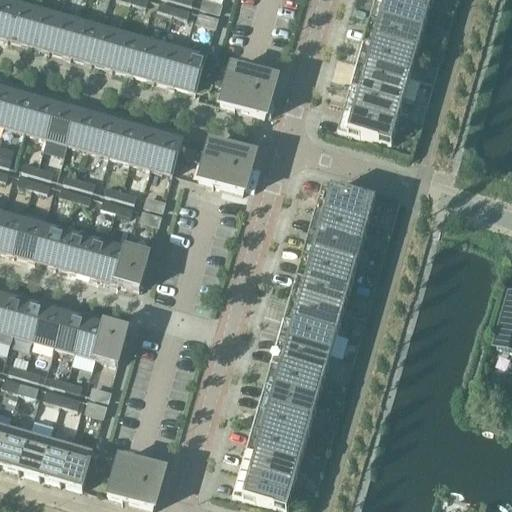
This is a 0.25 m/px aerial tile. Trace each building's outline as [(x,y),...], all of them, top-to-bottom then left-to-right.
[(116,0),(115,4),(130,9),(133,1),(130,0),(116,0)] [(193,3),(181,0),(177,0),(176,7),(191,11),(193,3)] [(375,0),(375,2),(429,17),(433,0),(375,0)] [(145,13),(148,5),(133,1),(130,9),(145,13)] [(375,2),(369,24),(423,39),(429,17),(375,2)] [(17,10),(0,5),(0,42),(7,45),(17,10)] [(201,14),(218,19),(221,11),(204,6),(201,14)] [(174,13),(159,8),(157,16),(172,20),(174,13)] [(7,45),(28,51),(38,16),(17,10),(7,45)] [(189,17),(174,13),(172,20),(187,25),(189,17)] [(49,57),(59,22),(38,16),(28,51),(49,57)] [(197,28),(214,33),(217,25),(200,20),(197,28)] [(70,63),(79,28),(59,22),(49,57),(70,63)] [(369,24),(362,46),(417,61),(423,39),(369,24)] [(100,34),(79,28),(70,63),(90,69),(100,34)] [(90,69),(111,74),(121,40),(100,34),(90,69)] [(121,40),(111,74),(132,80),(142,46),(121,40)] [(162,52),(142,46),(132,80),(153,86),(162,52)] [(417,61),(362,46),(356,67),(410,83),(417,61)] [(183,58),(162,52),(153,86),(173,92),(183,58)] [(173,92),(196,99),(206,64),(183,58),(173,92)] [(410,83),(356,67),(350,89),(404,105),(410,83)] [(231,73),(225,92),(270,105),(275,85),(231,73)] [(350,89),(343,111),(398,127),(404,105),(350,89)] [(270,105),(225,92),(220,112),(264,125),(270,105)] [(0,132),(4,133),(14,99),(0,94),(0,132)] [(25,139),(35,105),(14,99),(4,133),(25,139)] [(46,145),(56,111),(35,105),(25,139),(46,145)] [(67,151),(77,117),(56,111),(46,145),(67,151)] [(398,127),(343,111),(337,135),(391,150),(398,127)] [(87,157),(97,122),(77,117),(67,151),(87,157)] [(118,128),(97,122),(87,157),(108,163),(118,128)] [(108,163),(129,169),(139,134),(118,128),(108,163)] [(129,169),(150,175),(160,140),(139,134),(129,169)] [(160,140),(150,175),(172,181),(182,147),(160,140)] [(209,148),(204,168),(248,181),(254,161),(209,148)] [(0,162),(0,170),(9,173),(11,166),(0,162)] [(248,181),(204,168),(198,188),(242,200),(248,181)] [(23,169),(21,177),(36,181),(38,173),(23,169)] [(36,181),(51,185),(53,178),(38,173),(36,181)] [(65,181),(63,189),(78,193),(80,185),(65,181)] [(34,187),(19,183),(17,191),(32,195),(34,187)] [(80,185),(78,193),(93,197),(95,189),(80,185)] [(49,191),(34,187),(32,195),(47,199),(49,191)] [(321,191),(314,214),(368,230),(375,206),(321,191)] [(106,193),(104,201),(119,205),(121,197),(106,193)] [(76,199),(61,195),(58,203),(73,207),(76,199)] [(119,205),(134,209),(136,201),(121,197),(119,205)] [(91,203),(76,199),(73,207),(88,211),(91,203)] [(145,212),(162,217),(164,209),(147,204),(145,212)] [(100,214),(115,219),(117,211),(102,206),(100,214)] [(117,211),(115,219),(130,223),(132,215),(117,211)] [(314,214),(308,236),(362,252),(368,230),(314,214)] [(141,227),(158,231),(160,223),(143,218),(141,227)] [(0,227),(0,257),(13,261),(23,226),(2,220),(0,227)] [(13,261),(34,267),(44,232),(23,226),(13,261)] [(44,232),(34,267),(55,273),(65,238),(44,232)] [(308,236),(301,258),(356,274),(362,252),(308,236)] [(85,244),(65,238),(55,273),(75,279),(85,244)] [(96,284),(106,250),(85,244),(75,279),(96,284)] [(127,256),(106,250),(96,284),(117,290),(127,256)] [(127,256),(117,290),(139,297),(149,262),(127,256)] [(301,258),(295,280),(349,296),(356,274),(301,258)] [(349,296),(295,280),(289,302),(343,318),(349,296)] [(22,308),(2,302),(0,307),(0,338),(12,342),(22,308)] [(343,318),(289,302),(283,324),(337,340),(343,318)] [(507,376),(511,377),(511,304),(510,304),(496,354),(511,358),(507,376)] [(12,342),(33,348),(43,313),(22,308),(12,342)] [(33,348),(54,354),(64,319),(43,313),(33,348)] [(54,354),(75,360),(85,325),(64,319),(54,354)] [(283,324),(276,346),(331,361),(337,340),(283,324)] [(75,360),(96,366),(105,331),(85,325),(75,360)] [(105,331),(96,366),(117,372),(127,337),(105,331)] [(276,346),(270,368),(324,383),(331,361),(276,346)] [(270,368),(264,390),(318,405),(324,383),(270,368)] [(25,376),(10,371),(8,379),(23,384),(25,376)] [(40,380),(25,376),(23,384),(38,388),(40,380)] [(67,387),(52,383),(50,391),(65,395),(67,387)] [(1,395),(18,399),(21,389),(4,384),(1,395)] [(82,392),(67,387),(65,395),(80,400),(82,392)] [(21,389),(18,399),(35,404),(38,394),(21,389)] [(264,390),(258,412),(312,427),(318,405),(264,390)] [(90,403),(107,407),(110,399),(92,394),(90,403)] [(43,406),(60,411),(63,401),(46,396),(43,406)] [(63,401),(60,411),(77,416),(80,406),(63,401)] [(86,419),(102,423),(106,413),(88,408),(86,419)] [(258,412),(251,434),(305,449),(312,427),(258,412)] [(0,462),(8,434),(0,431),(0,462)] [(3,475),(17,480),(29,439),(8,434),(0,462),(0,470),(4,471),(3,475)] [(251,434),(245,456),(299,471),(305,449),(251,434)] [(23,481),(38,485),(50,445),(29,439),(17,480),(19,480),(20,476),(24,477),(23,481)] [(50,445),(38,485),(40,486),(41,482),(45,483),(44,487),(59,491),(70,451),(50,445)] [(70,451),(59,491),(60,492),(62,488),(66,489),(65,493),(80,497),(80,496),(82,496),(93,458),(70,451)] [(245,456),(239,477),(293,493),(299,471),(245,456)] [(163,477),(119,464),(113,484),(158,497),(163,477)] [(287,511),(293,493),(239,477),(232,501),(269,511),(287,511)] [(108,504),(137,511),(153,511),(158,497),(113,484),(108,504)]
